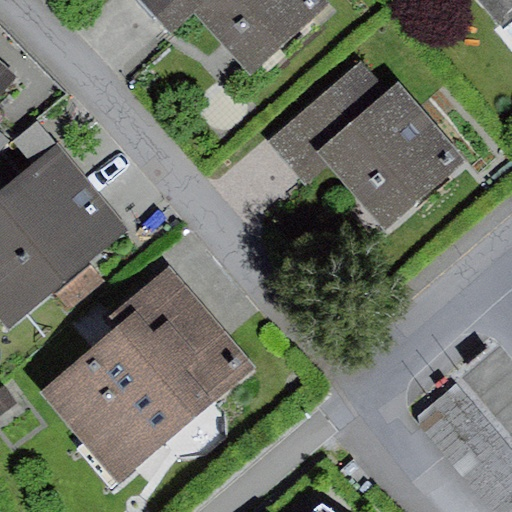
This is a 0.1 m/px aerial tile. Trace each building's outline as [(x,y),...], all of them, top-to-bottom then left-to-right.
[(140,0),(171,33),(194,13),(255,78),(334,4),(329,0),(140,0)] [(511,0),(477,0),(499,26),(511,14),(511,0)] [(0,54),(0,140),(43,97),(0,54)] [(363,64),(272,143),(310,187),(329,170),(384,234),(468,162),(401,84),(389,95),(363,64)] [(153,235),(72,150),(0,219),(0,288),(47,337),(153,235)] [(278,381),(177,278),(52,399),(153,502),(278,381)] [(384,511),(327,464),(263,511),(384,511)]
